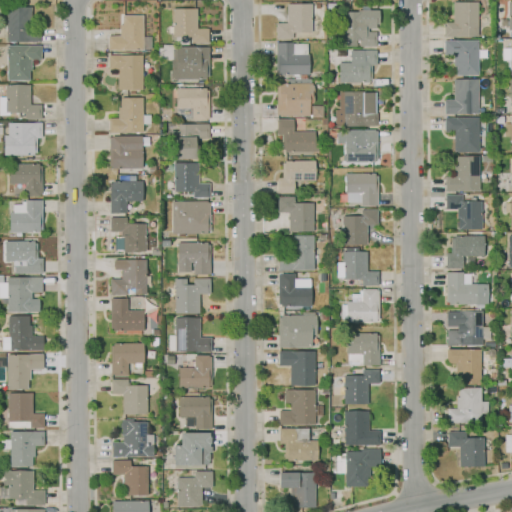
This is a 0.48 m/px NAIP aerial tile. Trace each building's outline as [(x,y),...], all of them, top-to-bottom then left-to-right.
[(477,36),(443,37),(443,22),(452,22),(451,2),(477,2),(477,36)] [(292,39),(274,39),(275,23),(285,23),(285,18),(286,3),(311,4),(311,21),(316,21),(316,32),(310,32),(310,33),(292,33),(292,39)] [(334,11),(326,11),(326,3),(334,3),(334,11)] [(39,42),(6,42),(6,7),(30,7),(30,29),(39,29),(39,42)] [(207,43),(190,43),(190,37),(172,37),(172,33),(167,33),(167,26),(171,26),(171,9),(196,9),(196,29),(207,29),(207,43)] [(339,47),(339,43),(332,44),(332,27),(340,27),(339,12),(362,12),(362,23),(367,23),(367,31),(375,31),(375,46),(359,46),(358,40),(356,40),(356,46),(339,47)] [(142,50),(121,51),(121,50),(107,50),(107,36),(119,36),(118,24),(121,24),(121,15),(141,15),(142,36),(150,36),(150,48),(142,49),(142,50)] [(477,75),(455,75),(455,66),(453,66),(453,54),(443,54),(443,40),(477,40),(477,75)] [(511,74),(510,75),(510,60),(502,60),(502,48),(510,48),(510,41),(511,40),(511,74)] [(306,79),(292,79),(292,76),(299,76),(299,74),(278,74),(278,73),(275,73),(275,42),(292,42),(292,43),(306,44),(306,54),(308,54),(308,74),(306,74),(306,79)] [(6,81),(6,63),(0,63),(0,54),(6,54),(6,46),(39,45),(40,59),(30,60),(31,71),(28,71),(28,81),(6,81)] [(205,80),(173,80),(173,58),(171,58),(171,49),(177,49),(177,47),(207,47),(207,76),(205,76),(205,80)] [(368,83),(338,83),(338,63),(349,63),(349,55),(359,55),(359,50),(375,50),(375,65),(371,65),(371,80),(368,80),(368,83)] [(117,89),(116,69),(108,70),(108,55),(120,55),(141,55),(141,65),(147,64),(147,72),(141,72),(141,89),(117,89)] [(477,114),(443,114),(443,100),(452,100),(452,79),(477,79),(477,114)] [(278,116),(278,115),(276,115),(275,87),(282,86),(282,83),(286,83),(286,80),(306,80),(306,83),(308,83),(308,116),(278,116)] [(23,119),(23,118),(14,119),(13,112),(4,113),(4,112),(0,112),(0,99),(4,99),(4,85),(28,85),(29,104),(39,104),(40,119),(23,119)] [(205,120),(191,120),(191,119),(184,119),(182,119),(180,117),(177,115),(176,113),(176,108),(177,108),(176,88),(205,88),(205,91),(208,91),(208,119),(205,119),(205,120)] [(343,127),(334,127),(333,110),(339,109),(338,93),(334,93),(334,88),(339,88),(339,92),(366,91),(367,112),(375,111),(376,126),(343,127)] [(142,133),(108,132),(108,118),(117,118),(117,107),(119,107),(119,98),(141,98),(141,115),(150,115),(149,124),(142,124),(142,133)] [(453,152),(453,131),(448,131),(448,133),(444,133),(444,118),(477,117),(477,148),(480,148),(480,151),(478,151),(453,152)] [(511,151),(511,152),(511,137),(503,137),(503,123),(510,123),(510,118),(511,117),(511,151)] [(317,151),(281,152),(281,135),(276,135),(276,119),(292,119),(292,131),(313,131),(313,141),(317,141),(317,151)] [(3,155),(2,135),(24,135),(23,122),(40,122),(40,138),(35,138),(35,153),(33,153),(33,155),(3,155)] [(197,159),(168,159),(167,138),(170,137),(169,131),(177,131),(177,124),(208,124),(208,138),(197,138),(197,142),(196,142),(196,146),(197,146),(197,159)] [(373,162),(344,162),(344,142),(344,132),(359,132),(359,129),(373,129),(373,131),(376,131),(377,159),(373,159),(373,162)] [(111,169),(111,166),(108,166),(108,138),(110,138),(110,136),(140,136),(140,137),(147,137),(148,147),(140,147),(140,168),(111,169)] [(478,191),(444,191),(444,177),(453,177),(453,165),(455,165),(455,156),(478,156),(478,191)] [(293,193),(276,193),(276,178),(281,178),(281,163),(284,163),(284,161),(313,161),(313,179),(315,179),(315,181),(293,181),(293,193)] [(192,198),(191,192),(172,192),(172,164),(197,163),(197,183),(208,183),(208,197),(192,198)] [(38,196),(23,196),(23,184),(8,184),(8,164),(41,164),(41,194),(38,194),(38,196)] [(360,206),(359,202),(345,203),(345,193),(344,193),(344,174),(374,173),(374,176),(376,176),(377,203),(376,203),(376,206),(360,206)] [(126,213),(109,213),(109,183),(111,183),(111,181),(141,181),(141,201),(126,201),(126,213)] [(459,231),(459,227),(457,228),(457,219),(456,219),(456,209),(445,209),(444,195),(461,194),(461,202),(469,202),(469,197),(475,197),(475,201),(480,201),(481,230),(459,231)] [(312,231),(287,232),(287,212),(277,212),(277,197),(293,196),(293,202),(312,202),(312,231)] [(15,236),(15,232),(9,233),(8,212),(12,212),(12,205),(20,204),(20,202),(24,202),(24,200),(40,199),(41,230),(38,230),(38,232),(20,232),(20,236),(15,236)] [(172,234),(171,201),(205,201),(205,202),(208,202),(209,231),(206,231),(206,234),(172,234)] [(511,229),(509,229),(509,212),(504,212),(503,203),(508,203),(508,201),(511,201),(511,229)] [(341,244),(340,216),(360,215),(359,210),(376,209),(376,225),(366,225),(366,243),(341,244)] [(122,253),(122,251),(115,251),(114,237),(121,237),(120,232),(109,231),(109,217),(125,217),(125,222),(127,224),(144,223),(144,251),(122,253)] [(292,271),(292,270),(277,270),(276,254),(288,254),(288,236),(312,235),(313,270),(292,271)] [(445,269),(445,253),(451,252),(450,236),(454,236),(482,235),(483,254),(461,255),(462,268),(445,269)] [(41,274),(12,274),(12,262),(4,262),(4,241),(33,241),(33,243),(36,243),(36,258),(41,258),(41,274)] [(209,274),(192,274),(192,263),(189,263),(189,272),(177,272),(176,242),(206,242),(206,245),(209,245),(209,274)] [(377,286),(360,286),(360,279),(343,279),(343,277),(335,277),(335,262),(340,262),(340,252),(341,252),(341,248),(356,248),(356,252),(366,252),(366,271),(377,271),(377,286)] [(145,294),(133,295),(133,288),(126,288),(126,294),(109,295),(109,279),(120,279),(120,270),(113,270),(113,259),(145,259),(145,294)] [(477,308),(469,308),(469,305),(448,305),(448,303),(445,303),(445,272),(462,272),(462,274),(469,274),(469,284),(477,284),(478,304),(477,304),(477,308)] [(279,306),(279,304),(277,304),(277,275),(279,275),(279,274),(294,274),(294,286),(295,286),(295,279),(309,279),(309,286),(310,306),(279,306)] [(30,313),(6,312),(6,299),(0,299),(0,286),(5,286),(5,277),(26,278),(26,277),(41,277),(40,292),(30,292),(30,313)] [(198,313),(174,313),(174,297),(166,300),(166,285),(174,287),(173,278),(186,278),(186,285),(192,285),(192,279),(209,278),(209,294),(198,294),(198,313)] [(345,322),(345,319),(341,319),(340,305),(345,305),(345,302),(346,302),(346,294),(354,294),(354,302),(358,302),(358,291),(360,291),(360,290),(375,289),(375,291),(377,291),(378,320),(375,320),(375,321),(345,322)] [(110,331),(110,299),(126,298),(126,310),(141,310),(142,330),(110,331)] [(462,346),(446,346),(446,329),(456,329),(457,311),(481,311),(481,327),(489,327),(489,340),(462,339),(462,346)] [(277,347),(276,317),(280,317),(280,316),(302,315),(302,312),(312,312),(313,315),(314,335),(316,334),(316,344),(310,345),(310,346),(277,347)] [(7,351),(7,349),(1,349),(1,332),(7,331),(6,316),(27,316),(27,325),(30,325),(30,336),(37,336),(36,331),(39,331),(39,336),(42,336),(43,350),(28,351),(7,351)] [(209,351),(174,352),(174,350),(167,350),(167,336),(174,336),(174,318),(198,318),(198,338),(209,338),(209,351)] [(377,366),(361,366),(361,365),(347,365),(347,353),(345,353),(345,333),(374,333),(374,336),(377,336),(377,366)] [(127,376),(112,376),(112,374),(109,374),(109,346),(112,346),(112,343),(143,343),(143,363),(140,363),(140,367),(134,367),(134,363),(127,363),(127,376)] [(491,357),(488,357),(486,354),(486,351),(488,348),(492,349),(494,351),(494,354),(491,357)] [(455,385),(454,363),(446,363),(446,349),(479,350),(480,384),(455,385)] [(314,385),(290,385),(290,365),(278,365),(278,351),(308,351),(308,358),(314,358),(314,385)] [(27,389),(6,389),(6,368),(1,368),(0,368),(0,356),(5,356),(5,355),(26,355),(26,354),(42,354),(42,370),(29,370),(29,380),(27,380),(27,389)] [(207,388),(177,388),(177,368),(192,368),(192,355),(207,356),(207,357),(210,357),(210,385),(207,385),(207,388)] [(511,383),(510,384),(510,367),(501,368),(501,358),(510,358),(510,356),(511,355),(511,383)] [(495,380),(487,380),(487,367),(495,367),(495,380)] [(343,405),(342,388),(333,388),(333,378),(343,378),(343,376),(361,375),(361,370),(378,369),(378,383),(366,383),(367,404),(343,405)] [(122,414),(121,393),(110,393),(110,380),(127,379),(127,385),(145,385),(146,413),(122,414)] [(480,423),(445,423),(446,408),(455,408),(455,397),(457,397),(458,388),(479,388),(479,402),(487,402),(486,414),(480,414),(480,423)] [(313,425),(293,425),(278,425),(278,410),(288,410),(288,401),(293,401),(293,390),(313,390),(313,425)] [(42,428),(7,428),(7,420),(0,420),(0,409),(7,409),(7,393),(31,393),(31,414),(42,414),(42,428)] [(194,430),(194,425),(180,426),(180,419),(193,418),(193,416),(178,417),(177,397),(206,397),(207,400),(210,399),(210,429),(194,430)] [(378,446),(343,445),(343,439),(342,439),(343,410),(367,411),(367,430),(378,430),(378,446)] [(152,456),(111,456),(111,442),(121,442),(121,435),(120,435),(120,419),(132,419),(132,422),(146,421),(146,435),(152,435),(152,456)] [(316,460),(286,461),(286,459),(283,459),(283,444),(278,444),(278,428),(307,428),(308,441),(316,440),(316,460)] [(9,467),(9,449),(0,449),(0,439),(9,439),(9,432),(43,430),(43,445),(33,446),(34,457),(30,457),(31,466),(9,467)] [(458,467),(457,447),(446,447),(446,432),(464,431),(464,438),(481,438),(482,467),(458,467)] [(175,465),(174,445),(180,445),(179,433),(208,432),(208,437),(209,437),(209,444),(208,444),(208,447),(211,447),(211,453),(207,453),(207,455),(209,454),(209,462),(207,462),(207,464),(198,464),(198,465),(175,465)] [(367,487),(344,487),(344,473),(334,473),(334,453),(343,453),(343,452),(359,452),(359,449),(379,449),(379,467),(367,467),(367,487)] [(146,495),(122,495),(122,474),(111,475),(111,460),(129,460),(129,466),(146,466),(146,495)] [(9,507),(9,499),(7,499),(0,499),(0,486),(2,486),(2,471),(9,471),(31,470),(32,490),(42,490),(43,505),(24,505),(24,507),(9,507)] [(198,506),(176,506),(176,477),(193,477),(193,471),(211,471),(211,487),(201,487),(201,505),(198,505),(198,506)] [(290,508),(290,488),(278,488),(278,473),(297,472),(297,473),(313,472),(314,508),(290,508)] [(111,511),(111,501),(146,501),(146,511),(111,511)]
